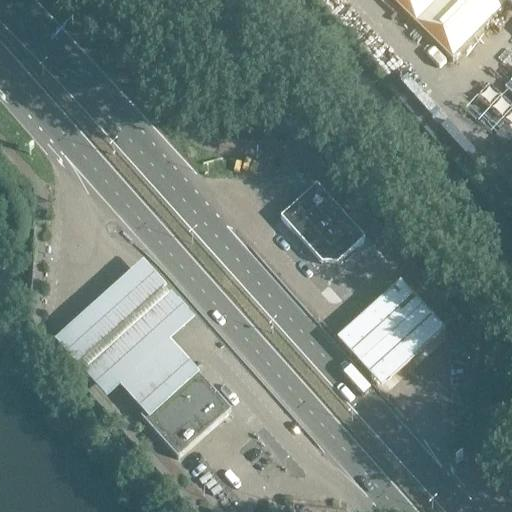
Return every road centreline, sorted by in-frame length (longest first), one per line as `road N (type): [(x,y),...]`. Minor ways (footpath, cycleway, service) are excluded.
road 1 (trunk): [(25,91),(397,511)]
road 2 (primary): [(454,502),(169,184)]
road 3 (primary): [(169,184),(0,2)]
